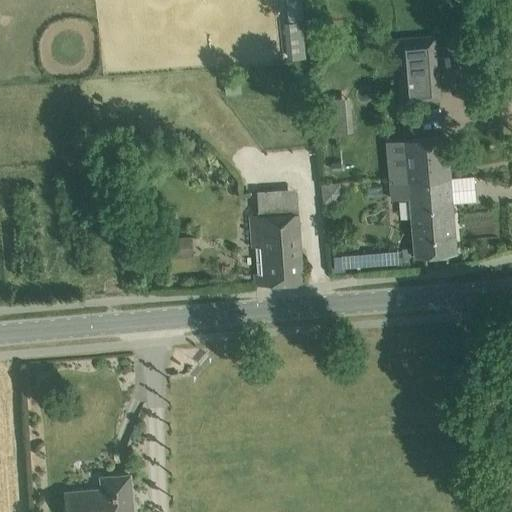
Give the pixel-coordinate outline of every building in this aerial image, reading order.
[(434,35),(395,38),(400,104),(439,101),(437,79),(441,78),(440,69),(436,69),(434,35)] [(408,166),(389,168),(392,198),(410,197),(415,254),(456,251),(446,135),(406,138),(408,166)] [(257,215),(251,216),(255,285),(303,281),(297,186),(257,188),(257,215)] [(168,239),(169,258),(194,256),(192,237),(168,239)] [(65,491),(67,511),(133,511),(130,474),(101,476),(102,488),(65,491)]
